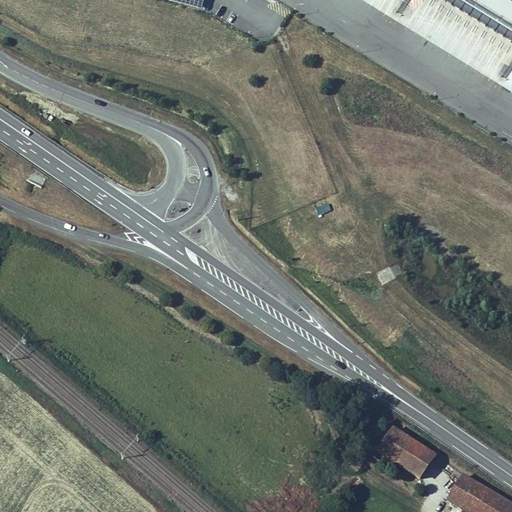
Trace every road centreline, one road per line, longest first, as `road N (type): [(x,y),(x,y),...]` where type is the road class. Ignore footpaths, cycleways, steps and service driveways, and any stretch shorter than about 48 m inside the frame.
road 1 (primary): [(0,197),(162,259),(313,356),(364,374)]
road 2 (primary): [(416,407),(223,226),(208,194)]
road 3 (primary): [(161,232),(364,374)]
road 4 (primary): [(153,126),(0,58)]
road 5 (primary): [(0,122),(134,214)]
